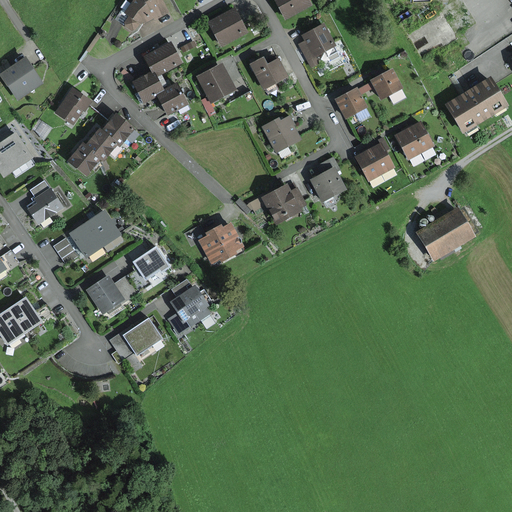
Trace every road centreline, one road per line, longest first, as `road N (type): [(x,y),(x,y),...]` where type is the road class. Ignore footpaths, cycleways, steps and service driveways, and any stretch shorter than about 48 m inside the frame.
road 1 (residential): [(225,0),(109,63),(104,76),(230,201)]
road 2 (residential): [(261,0),(340,142)]
